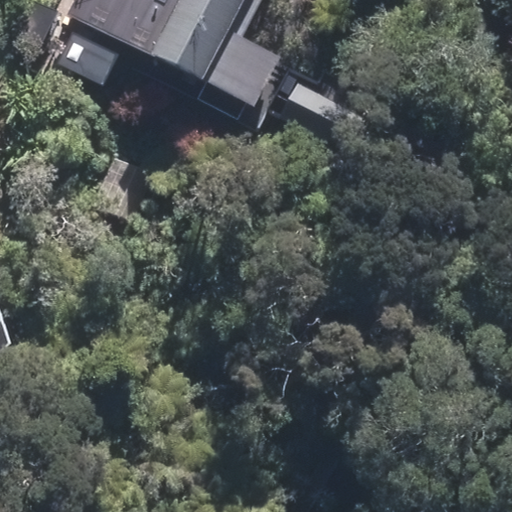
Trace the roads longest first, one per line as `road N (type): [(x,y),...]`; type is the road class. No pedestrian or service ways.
road 1 (track): [(100,511),(355,359),(511,306)]
road 2 (track): [(453,0),(463,99),(458,230),(511,260)]
